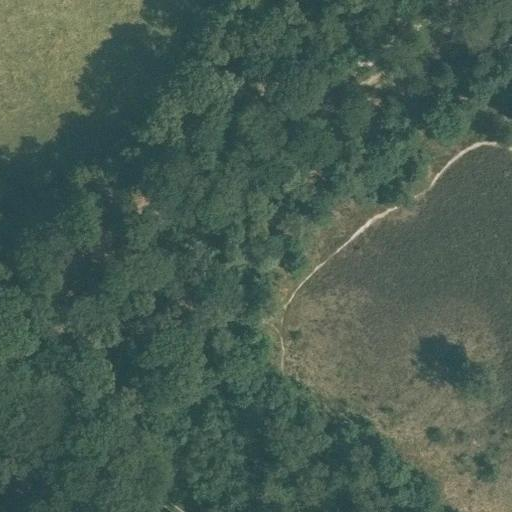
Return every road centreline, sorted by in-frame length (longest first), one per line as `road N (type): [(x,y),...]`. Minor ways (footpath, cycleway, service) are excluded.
road 1 (unknown): [(216,511),(0,372)]
road 2 (track): [(170,511),(0,400)]
